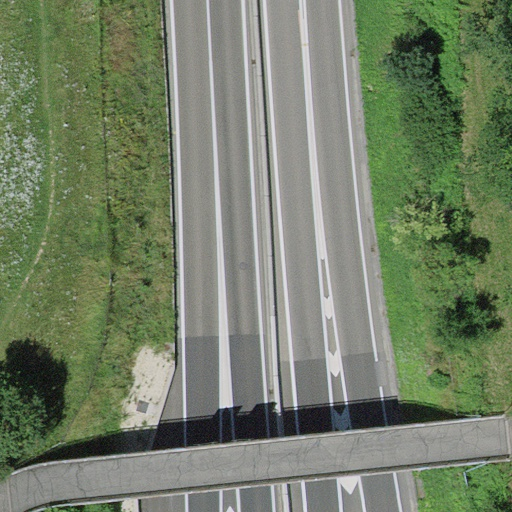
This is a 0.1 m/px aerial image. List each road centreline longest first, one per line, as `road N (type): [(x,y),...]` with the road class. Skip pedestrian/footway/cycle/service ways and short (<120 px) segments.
road 1 (track): [(0,499),(38,481),(511,436)]
road 2 (motorway): [(384,511),(308,0)]
road 3 (motorway): [(211,0),(254,511)]
road 4 (motorway): [(332,511),(301,0)]
road 5 (motorway): [(203,0),(205,511)]
road 6 (track): [(32,0),(48,279),(0,363)]
